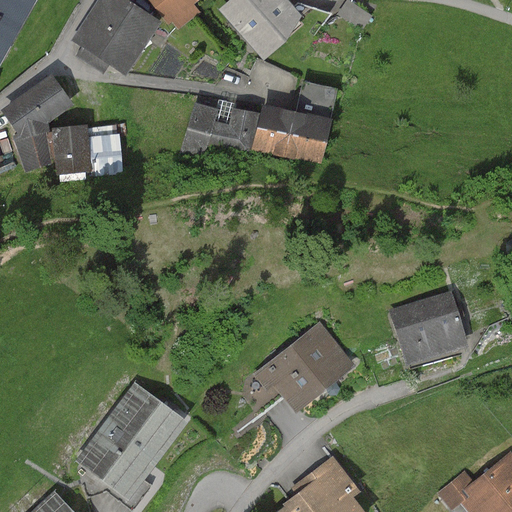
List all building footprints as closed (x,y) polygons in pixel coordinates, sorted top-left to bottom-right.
[(0,0),(0,62),(35,0),(0,0)] [(106,67),(123,77),(158,23),(123,0),(97,0),(70,41),(80,48),(74,57),(101,74),(106,67)] [(146,0),(167,26),(171,22),(177,30),(199,13),(193,4),(198,0),(197,0),(146,0)] [(293,7),(285,0),(227,0),(216,10),(261,61),(283,42),(300,16),(293,7)] [(371,16),(345,0),(336,15),(361,31),(371,16)] [(295,3),(293,7),(300,16),(283,42),(306,52),(329,14),(295,3)] [(48,76),(0,109),(0,112),(13,134),(10,135),(24,173),(53,163),(43,125),(70,105),(48,76)] [(321,165),(336,88),(300,81),(294,113),(260,106),(251,152),(321,165)] [(249,154),(256,113),(253,113),(253,107),(234,103),(233,109),(229,108),(226,125),(212,122),(215,109),(193,104),(179,154),(205,159),(208,146),(249,154)] [(84,125),(50,129),(56,176),(89,171),(90,178),(121,174),(116,134),(85,138),(84,129),(84,125)] [(115,125),(84,129),(85,138),(116,134),(115,125)] [(458,288),(386,311),(404,365),(476,343),(458,288)] [(319,322),(251,374),(265,392),(272,386),(292,412),(352,365),(319,322)] [(369,361),(376,387),(403,380),(396,354),(369,361)] [(132,384),(72,462),(78,467),(85,498),(106,493),(131,511),(150,487),(140,479),(183,423),(132,384)] [(466,470),(435,493),(449,511),(450,511),(452,510),(453,511),(511,511),(511,455),(510,452),(473,480),(466,470)] [(282,507),(275,511),(360,511),(350,497),(357,492),(331,457),(295,483),(299,489),(279,504),(282,507)] [(69,511),(51,493),(30,511),(69,511)]
